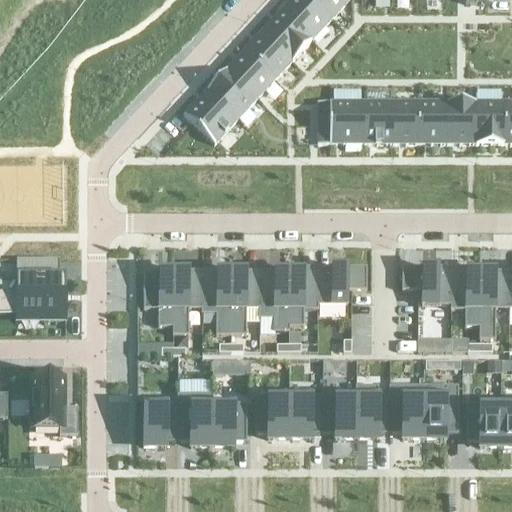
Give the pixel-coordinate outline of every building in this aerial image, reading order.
[(311,45),(331,24),(305,0),(293,0),(279,15),(311,45)] [(305,0),(331,24),(348,5),(342,0),(305,0)] [(311,45),(279,15),(260,36),(291,66),(311,45)] [(291,66),(260,36),(243,55),(274,84),(291,66)] [(225,73),(257,102),(274,84),(243,55),(225,73)] [(206,94),(237,124),(257,102),(225,73),(206,94)] [(237,124),(206,94),(182,120),(214,149),(237,124)] [(317,105),(317,114),(330,114),(330,105),(317,105)] [(330,140),(330,149),(363,149),(363,106),(330,105),(330,114),(330,123),(330,131),(330,140)] [(392,149),(392,106),(363,106),(363,149),(392,149)] [(418,106),(392,106),(392,149),(418,149),(418,106)] [(418,106),(418,149),(446,149),(446,106),(418,106)] [(475,149),(475,106),(446,106),(446,149),(475,149)] [(504,149),(504,106),(475,106),(475,149),(504,149)] [(317,114),(317,123),(330,123),(330,114),(317,114)] [(317,123),(317,131),(330,131),(330,123),(317,123)] [(317,131),(317,140),(330,140),(330,131),(317,131)] [(317,140),(317,149),(330,149),(330,140),(317,140)] [(43,325),(65,325),(65,279),(57,279),(57,263),(28,263),(16,263),(16,284),(0,283),(0,317),(12,317),(43,317),(43,325)] [(288,277),(288,331),(289,331),(303,331),(303,314),(318,314),(318,309),(317,309),(317,271),(301,271),(301,277),(288,277)] [(317,271),(317,309),(318,309),(347,309),(347,295),(366,295),(366,271),(345,271),(345,273),(332,273),(332,271),(317,271)] [(422,271),(401,271),(401,295),(421,295),(421,309),(450,309),(451,309),(450,271),(435,271),(435,273),(422,273),(422,271)] [(450,309),(450,314),(464,314),(464,331),(478,331),(479,331),(479,277),(466,277),(466,271),(450,271),(451,309),(450,309)] [(143,275),(143,313),(157,313),(157,331),(172,331),(173,331),(173,277),(159,277),(159,275),(143,275)] [(172,331),(172,339),(188,340),(188,313),(201,313),(201,275),(187,275),(187,277),(173,277),(173,331),(172,331)] [(201,313),(201,318),(215,318),(215,339),(230,340),(230,277),(217,277),(217,275),(201,275),(201,313)] [(230,277),(230,340),(246,340),(246,313),(258,313),(259,313),(259,275),(244,275),(244,277),(230,277)] [(258,313),(258,323),(273,323),(273,336),(289,336),(289,331),(288,331),(288,277),(274,277),(274,275),(259,275),(259,313),(258,313)] [(478,331),(478,344),(494,344),(494,313),(508,313),(508,275),(493,275),(493,277),(479,277),(479,331),(478,331)] [(342,345),(342,357),(351,357),(351,345),(342,345)] [(417,345),(417,357),(425,357),(425,345),(417,345)] [(218,349),(218,357),(230,357),(230,349),(218,349)] [(230,349),(230,357),(242,357),(242,349),(230,349)] [(467,349),(467,357),(479,357),(479,349),(467,349)] [(479,349),(479,357),(491,357),(491,349),(479,349)] [(424,364),(424,374),(460,374),(460,366),(424,364)] [(501,364),(501,375),(510,375),(510,364),(508,364),(501,364)] [(460,366),(460,381),(472,380),(472,366),(460,366)] [(31,381),(32,431),(59,431),(59,439),(77,438),(77,411),(63,411),(63,381),(31,381)] [(355,390),(355,400),(356,400),(356,443),(377,443),(378,438),(389,438),(389,400),(388,400),(378,400),(378,390),(355,390)] [(388,390),(388,400),(389,400),(389,438),(401,438),(401,443),(423,443),(423,390),(388,390)] [(423,390),(423,443),(445,443),(445,438),(457,438),(458,390),(423,390)] [(323,395),(288,395),(288,400),(288,443),(310,443),(310,438),(322,438),(322,399),(323,399),(323,395)] [(212,398),(176,398),(176,403),(177,403),(177,446),(189,446),(189,451),(211,451),(211,408),(212,408),(212,398)] [(322,399),(322,438),(334,438),(334,443),(356,443),(356,400),(355,400),(323,399),(322,399)] [(254,407),(254,438),(266,438),(267,443),(288,443),(288,400),(267,400),(254,400),(254,407)] [(511,402),(500,403),(500,451),(511,450),(511,402)] [(143,408),(143,451),(166,451),(166,446),(177,446),(177,403),(176,403),(143,403),(143,408)] [(465,408),(465,446),(478,446),(478,451),(500,451),(500,403),(499,403),(499,407),(478,407),(478,408),(465,408)] [(211,408),(211,451),(233,451),(233,446),(246,446),(246,408),(233,408),(233,407),(212,408),(211,408)]
